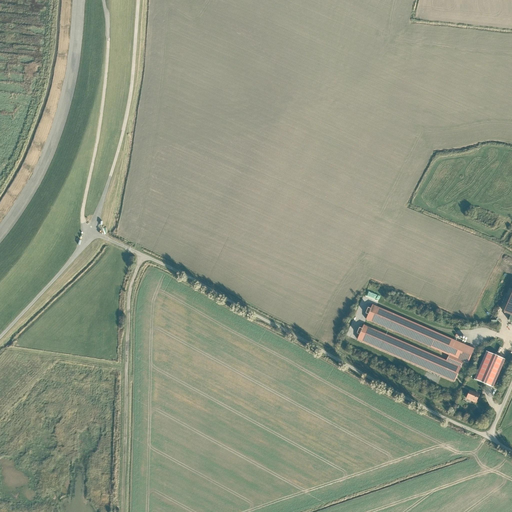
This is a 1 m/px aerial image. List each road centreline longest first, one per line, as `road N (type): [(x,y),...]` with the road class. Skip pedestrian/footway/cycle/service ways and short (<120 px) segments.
road 1 (unclassified): [(491,438),(92,229)]
road 2 (track): [(123,511),(129,292),(142,255)]
road 3 (track): [(78,0),(61,110),(0,234)]
road 4 (track): [(92,229),(125,126),(139,0)]
road 5 (track): [(104,0),(106,79),(82,215),(92,229)]
road 6 (track): [(0,338),(92,229)]
